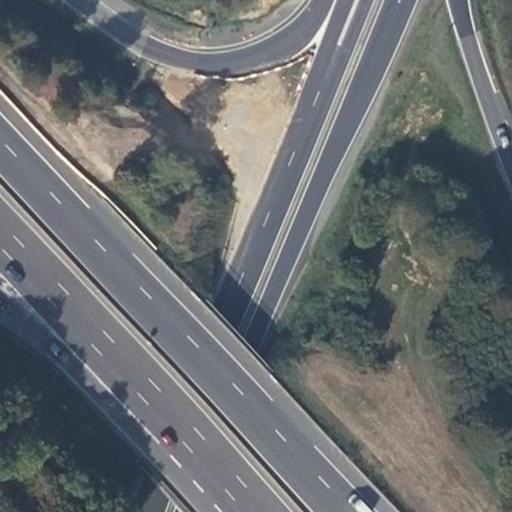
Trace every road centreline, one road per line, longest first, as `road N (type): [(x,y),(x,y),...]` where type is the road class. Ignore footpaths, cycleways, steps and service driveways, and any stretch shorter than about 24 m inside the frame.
road 1 (primary): [(200,511),(402,0)]
road 2 (trunk): [(348,511),(0,145)]
road 3 (primary): [(321,97),(161,511)]
road 4 (trunk): [(0,248),(247,511)]
road 5 (trunk): [(334,0),(294,50),(256,62),(203,63),(167,58),(68,0)]
road 6 (trunk): [(0,309),(68,366),(204,511)]
road 7 (trunk): [(511,162),(465,38),(459,0)]
